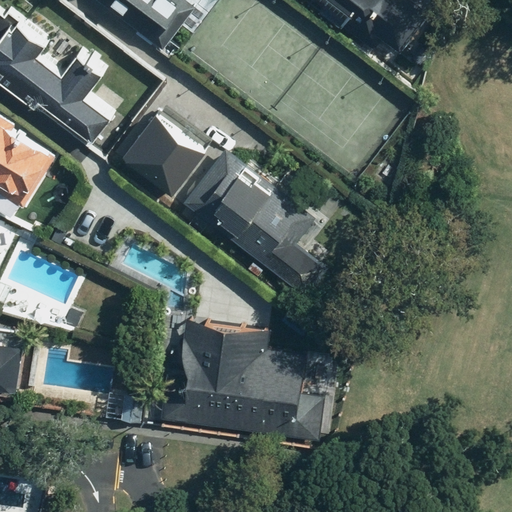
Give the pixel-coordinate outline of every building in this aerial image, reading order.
[(99,0),(164,47),(182,25),(192,33),(206,15),(188,0),(99,0)] [(332,0),(337,3),(356,18),(346,32),(386,61),(396,47),(402,51),(430,11),(415,0),(332,0)] [(84,97),(101,75),(79,58),(64,77),(38,56),(45,48),(0,12),(0,71),(5,75),(1,81),(25,100),(33,90),(94,139),(110,118),(84,97)] [(202,136),(169,112),(140,153),(173,176),(202,136)] [(17,141),(21,136),(4,124),(0,129),(0,193),(20,207),(53,157),(32,143),(29,149),(17,141)] [(296,244),(316,217),(227,148),(186,202),(306,294),(326,267),(296,244)] [(405,172),(390,158),(374,174),(388,189),(405,172)] [(303,392),(307,352),(268,348),(269,333),(195,327),(186,424),(321,436),(325,394),(303,392)] [(24,345),(0,341),(0,388),(19,391),(24,345)] [(145,394),(126,393),(124,420),(144,421),(145,394)]
